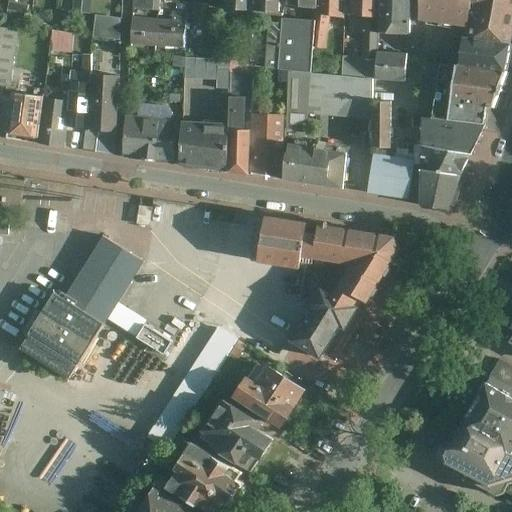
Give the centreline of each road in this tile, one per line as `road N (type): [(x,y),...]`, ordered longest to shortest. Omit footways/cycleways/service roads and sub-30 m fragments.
road 1 (residential): [(0,152),(490,231)]
road 2 (residential): [(317,511),(490,231)]
